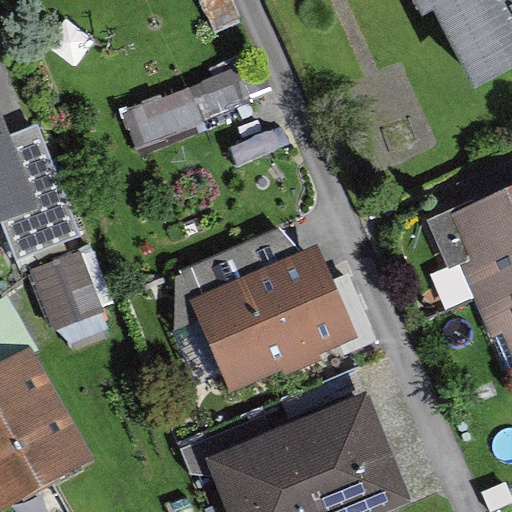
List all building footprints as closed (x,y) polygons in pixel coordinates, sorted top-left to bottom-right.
[(511,0),(428,0),(434,10),(445,5),(486,86),(511,72),(511,0)] [(127,110),(142,146),(260,96),(245,60),(127,110)] [(0,86),(0,225),(46,208),(0,86)] [(511,195),(462,216),(511,339),(511,195)] [(90,247),(40,265),(66,334),(116,315),(90,247)] [(366,346),(327,251),(209,299),(248,395),(366,346)] [(41,511),(109,480),(47,353),(0,375),(0,511),(41,511)] [(394,511),(423,501),(381,396),(219,460),(239,511),(394,511)]
